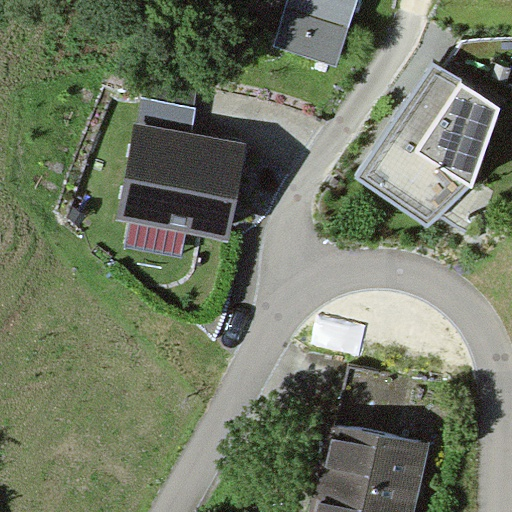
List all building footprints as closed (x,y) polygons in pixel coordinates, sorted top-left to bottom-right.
[(236,0),(234,0),(222,39),(266,53),(278,13),(236,0)] [(363,0),(292,0),(282,34),(346,55),(363,0)] [(499,107),(433,59),(361,172),(427,220),(473,186),(499,107)] [(253,132),(144,113),(128,206),(238,225),(253,132)] [(427,511),(446,432),(339,409),(316,511),(427,511)]
